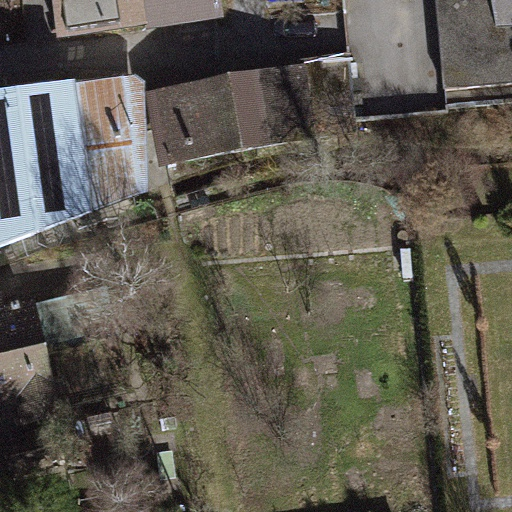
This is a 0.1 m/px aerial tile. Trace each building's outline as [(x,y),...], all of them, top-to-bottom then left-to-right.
[(144,0),(53,0),(60,41),(149,28),(144,0)] [(182,0),(144,0),(149,28),(186,23),(182,0)] [(221,0),(182,0),(186,23),(224,17),(221,0)] [(511,0),(434,0),(443,91),(511,84),(511,0)] [(351,56),(150,95),(165,170),(366,130),(351,56)] [(133,77),(75,84),(95,215),(150,193),(142,84),(133,77)] [(75,84),(0,94),(0,250),(95,215),(75,84)] [(108,287),(0,311),(0,410),(18,407),(23,430),(134,405),(108,287)] [(32,435),(2,442),(8,469),(39,462),(32,435)]
